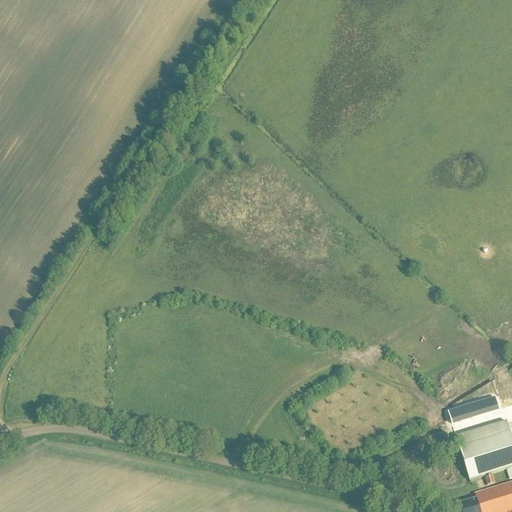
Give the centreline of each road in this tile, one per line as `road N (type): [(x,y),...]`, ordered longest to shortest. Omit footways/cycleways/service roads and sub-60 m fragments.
road 1 (track): [(242,0),(2,379),(0,399)]
road 2 (unclassified): [(398,511),(291,477),(68,431),(5,436)]
